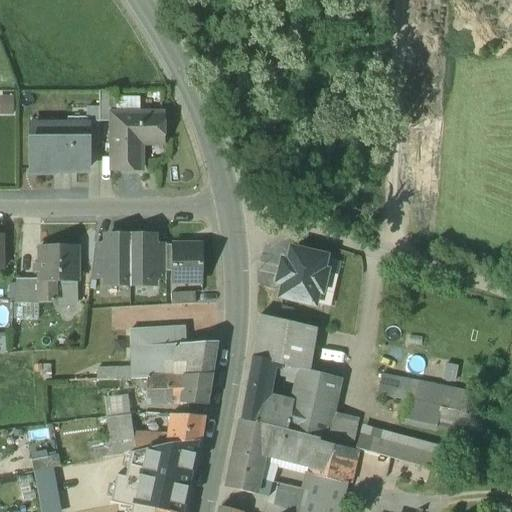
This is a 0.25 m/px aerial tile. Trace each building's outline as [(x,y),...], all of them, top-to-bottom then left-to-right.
[(116,114),(116,92),(98,92),(98,121),(98,122),(111,122),(111,114),(116,114)] [(30,106),(15,106),(16,118),(30,118),(30,106)] [(116,114),(111,114),(111,122),(111,170),(141,170),(141,144),(162,144),(162,114),(116,114)] [(98,121),(86,121),(86,126),(87,126),(87,145),(98,145),(98,122),(98,121)] [(86,126),(50,126),(50,131),(33,131),(33,126),(31,126),(31,174),(52,173),(52,171),(87,170),(87,145),(87,126),(86,126)] [(129,236),(106,236),(106,247),(105,247),(105,280),(105,286),(129,286),(129,236)] [(153,236),(129,236),(129,286),(153,286),(153,280),(153,247),(153,236)] [(201,246),(171,246),(170,266),(170,283),(201,282),(201,246)] [(105,247),(93,247),(89,279),(105,280),(105,247)] [(165,247),(153,247),(153,280),(165,280),(165,271),(165,266),(165,247)] [(76,248),(40,248),(39,264),(33,264),(33,274),(39,274),(39,281),(39,284),(40,284),(39,304),(53,304),(54,284),(76,284),(76,248)] [(323,259),(291,251),(288,265),(282,263),(278,282),(284,283),(281,297),(312,304),(316,290),(319,291),(324,273),(320,272),(323,259)] [(30,280),(15,280),(13,304),(30,304),(30,280)] [(39,281),(30,280),(30,304),(37,304),(39,304),(40,284),(39,284),(39,281)] [(76,284),(54,284),(53,304),(76,304),(76,284)] [(194,293),(170,294),(170,305),(183,305),(195,305),(194,293)] [(30,304),(13,304),(13,320),(37,320),(37,304),(30,304)] [(195,305),(183,305),(183,315),(207,315),(207,305),(195,305)] [(314,330),(257,318),(251,358),(284,368),(296,371),(307,373),(314,330)] [(185,329),(129,331),(130,369),(130,380),(134,379),(182,377),(211,376),(216,343),(185,345),(185,329)] [(51,366),(42,366),(43,380),(51,380),(51,366)] [(130,369),(96,371),(96,381),(130,380),(130,369)] [(307,373),(296,371),(287,407),(285,430),(325,440),(331,413),(339,379),(307,373)] [(270,376),(248,372),(240,421),(255,425),(256,423),(285,430),(287,407),(265,403),(270,376)] [(211,376),(182,377),(179,404),(206,406),(211,376)] [(182,377),(134,379),(135,402),(146,402),(179,404),(182,377)] [(468,394),(382,377),(379,396),(406,402),(439,409),(463,414),(468,394)] [(439,409),(406,402),(400,420),(435,428),(439,409)] [(61,407),(48,409),(50,420),(63,418),(61,407)] [(463,414),(439,409),(435,428),(458,434),(463,414)] [(357,419),(331,413),(325,440),(324,444),(350,450),(357,419)] [(130,416),(106,418),(109,440),(112,457),(129,454),(135,453),(133,435),(130,416)] [(204,418),(169,416),(168,437),(168,445),(200,441),(204,418)] [(255,425),(240,421),(235,444),(225,488),(254,495),(257,479),(261,453),(310,466),(318,443),(316,440),(255,425)] [(452,454),(362,426),(356,445),(355,450),(446,474),(452,454)] [(157,436),(133,435),(135,453),(144,451),(158,448),(157,436)] [(168,437),(157,436),(158,448),(168,445),(168,437)] [(27,444),(32,461),(59,453),(54,437),(27,444)] [(109,440),(97,442),(100,459),(112,457),(109,440)] [(131,504),(155,510),(164,511),(184,511),(200,441),(168,445),(158,448),(144,451),(131,504)] [(324,444),(318,443),(310,466),(303,491),(300,506),(298,511),(337,511),(354,451),(324,444)] [(154,511),(155,510),(131,504),(144,451),(135,453),(129,454),(125,479),(116,476),(110,501),(131,506),(130,511),(154,511)] [(57,456),(30,461),(32,473),(59,468),(57,456)] [(303,491),(257,479),(254,495),(300,506),(303,491)]
